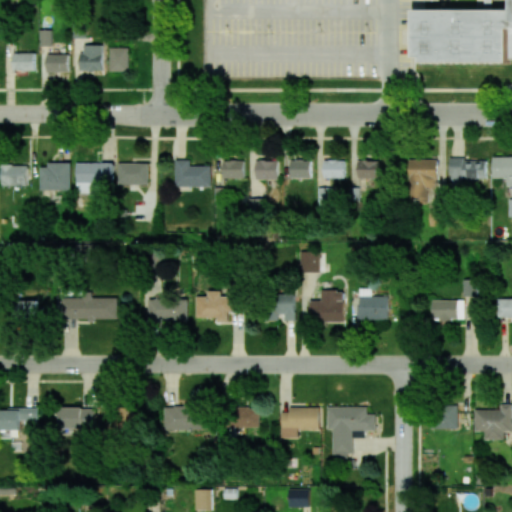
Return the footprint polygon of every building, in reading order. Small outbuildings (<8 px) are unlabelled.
[(511,58),(507,58),(507,65),(421,65),(421,59),(415,59),(414,13),(511,12),(511,58)] [(40,46),(52,46),(51,29),(39,30),(40,46)] [(81,71),(103,70),(103,45),(81,45),(81,71)] [(129,71),(129,48),(110,48),(110,71),(129,71)] [(36,70),(36,53),(14,53),(14,71),(36,70)] [(69,72),(69,54),(47,54),(47,72),(69,72)] [(511,156),(493,156),(493,178),(506,178),(507,186),(511,185),(511,156)] [(211,166),(191,166),(191,159),(176,159),(175,186),(210,187),(211,166)] [(409,159),(408,198),(426,199),(427,187),(437,187),(437,160),(409,159)] [(487,159),(450,159),(450,185),(461,185),(461,178),(487,178),(487,159)] [(223,178),(244,178),(244,160),(223,160),(223,178)] [(256,180),(279,179),(278,160),(256,160),(256,180)] [(291,177),(311,178),(311,160),(291,160),(291,177)] [(324,178),(345,178),(345,160),(324,160),(324,178)] [(358,178),(379,178),(380,160),(358,160),(358,178)] [(71,164),(40,163),(40,190),(71,190),(71,164)] [(113,163),(76,163),(76,192),(113,192),(113,163)] [(149,163),(117,163),(118,185),(149,184),(149,163)] [(2,186),(28,185),(28,165),(1,165),(2,186)] [(329,187),(318,187),(318,203),(329,204),(329,187)] [(263,197),(248,198),(249,212),(264,212),(263,197)] [(78,252),(97,253),(98,244),(79,243),(78,252)] [(299,272),(319,272),(320,252),(300,251),(299,272)] [(478,279),(463,280),(464,297),(478,296),(478,279)] [(389,296),(372,296),(372,288),(359,288),(359,319),(389,320),(389,296)] [(310,322),(345,321),(344,290),(321,290),(322,300),(310,300),(310,322)] [(119,319),(119,297),(93,297),(93,291),(84,291),(84,297),(63,298),(63,320),(119,319)] [(197,296),(197,318),(218,317),(218,322),(228,321),(228,312),(240,312),(239,296),(221,296),(221,291),(208,291),(208,296),(197,296)] [(281,320),(295,321),(295,294),(269,294),(269,320),(281,320)] [(188,299),(149,299),(149,321),(189,320),(188,299)] [(37,300),(15,301),(16,322),(38,321),(37,300)] [(432,319),(459,320),(459,300),(433,300),(432,319)] [(474,409),(475,431),(484,431),(484,439),(504,439),(504,431),(511,430),(511,403),(501,404),(501,409),(474,409)] [(142,428),(141,404),(116,405),(116,428),(142,428)] [(210,404),(164,406),(165,430),(211,428),(210,404)] [(459,428),(458,404),(432,405),(433,429),(459,428)] [(259,407),(229,406),(228,436),(235,437),(235,427),(259,428),(259,407)] [(376,431),(376,414),(362,414),(362,407),(328,406),(328,429),(333,429),(332,457),(351,457),(352,430),(376,431)] [(59,429),(94,429),(94,408),(59,407),(59,429)] [(0,408),(0,430),(22,430),(22,426),(39,426),(39,408),(0,408)] [(319,408),(281,409),(282,437),(298,437),(298,430),(320,429),(319,408)] [(310,507),(310,488),(289,488),(289,507),(310,507)] [(196,510),(212,509),(212,489),(195,489),(196,510)]
